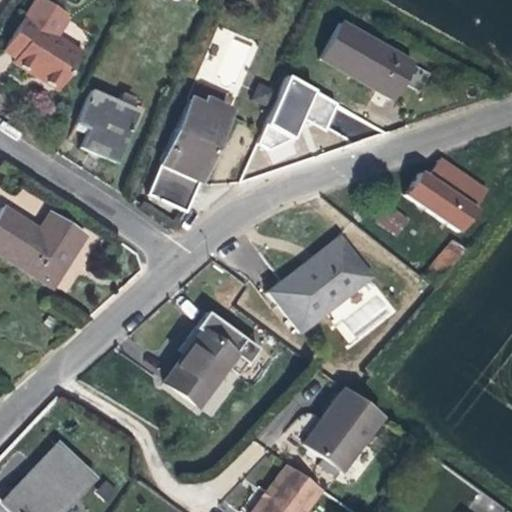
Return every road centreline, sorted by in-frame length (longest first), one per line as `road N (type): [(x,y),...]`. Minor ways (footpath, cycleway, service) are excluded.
road 1 (residential): [(180,258),(277,191),(511,109)]
road 2 (unknown): [(61,368),(137,420),(166,477),(195,492),(217,485),(308,385)]
road 3 (residential): [(0,425),(180,258)]
road 4 (residential): [(0,142),(180,258)]
